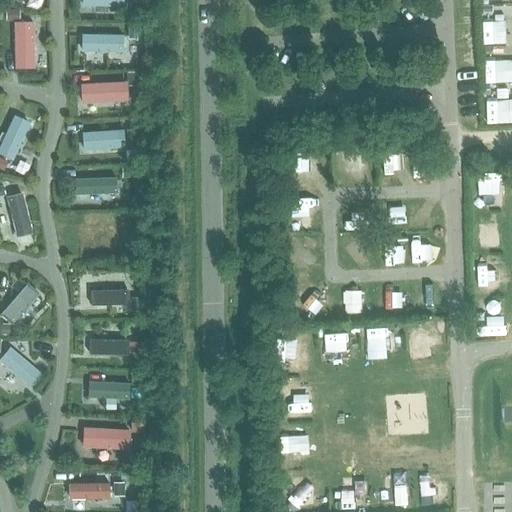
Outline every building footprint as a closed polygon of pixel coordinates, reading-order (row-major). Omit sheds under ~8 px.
[(507,8),(479,8),(479,31),(508,30),(507,8)] [(35,20),(14,20),(16,68),(36,67),(35,20)] [(123,51),(123,33),(81,33),(81,51),(123,51)] [(509,71),(508,47),(479,47),(479,71),(509,71)] [(129,100),(127,79),(80,83),(82,103),(129,100)] [(484,113),(511,114),(511,89),(511,88),(484,88),(484,113)] [(30,122),(15,114),(0,146),(0,154),(12,161),(30,122)] [(127,146),(125,128),(81,131),(83,149),(127,146)] [(348,171),(365,164),(355,142),(339,149),(348,171)] [(289,177),(316,177),(316,148),(289,148),(289,177)] [(374,173),(388,172),(387,157),(374,157),(374,173)] [(500,196),(500,168),(469,169),(470,196),(500,196)] [(117,193),(117,177),(75,178),(76,194),(117,193)] [(23,192),(7,196),(17,237),(33,233),(23,192)] [(426,199),(401,198),(400,216),(426,217),(426,199)] [(108,211),(126,212),(127,200),(108,199),(108,211)] [(470,216),(470,238),(500,238),(500,216),(470,216)] [(118,239),(117,224),(80,226),(80,241),(118,239)] [(290,224),(289,243),(305,244),(306,225),(290,224)] [(375,240),(375,254),(395,254),(395,240),(375,240)] [(503,278),(503,251),(472,251),(472,278),(503,278)] [(120,264),(121,278),(133,277),(132,263),(120,264)] [(342,278),(331,298),(345,305),(356,285),(342,278)] [(418,278),(406,294),(419,304),(431,287),(418,278)] [(39,295),(26,284),(1,313),(14,324),(39,295)] [(129,303),(129,288),(90,289),(90,305),(129,303)] [(474,330),(496,327),(492,301),(471,303),(474,330)] [(430,315),(410,315),(411,340),(431,340),(430,315)] [(344,352),(343,316),(323,317),(324,353),(344,352)] [(393,316),(366,316),(366,347),(393,347),(393,316)] [(291,356),(293,325),(282,325),(280,356),(291,356)] [(128,354),(128,339),(91,338),(90,353),(128,354)] [(43,374),(10,347),(0,359),(0,360),(32,387),(43,374)] [(388,370),(367,371),(368,400),(389,399),(388,370)] [(402,374),(401,396),(430,396),(430,374),(402,374)] [(280,378),(280,407),(313,406),(312,382),(299,382),(299,377),(280,378)] [(128,383),(88,381),(87,397),(128,399),(128,383)] [(343,381),(315,382),(316,402),(344,401),(343,381)] [(370,433),(393,434),(394,412),(371,411),(370,433)] [(335,414),(338,434),(358,432),(355,412),(335,414)] [(432,412),(415,413),(416,434),(433,433),(432,412)] [(287,454),(312,451),(309,416),(283,419),(287,454)] [(129,449),(130,429),(83,427),(82,447),(129,449)] [(119,486),(133,485),(132,466),(119,467),(119,486)] [(378,468),(378,499),(404,499),(404,468),(378,468)] [(285,471),(286,504),(312,503),(311,470),(285,471)] [(353,471),(336,471),(336,501),(353,500),(353,471)] [(419,495),(441,495),(441,474),(419,474),(419,495)] [(110,498),(109,483),(69,485),(70,500),(110,498)]
